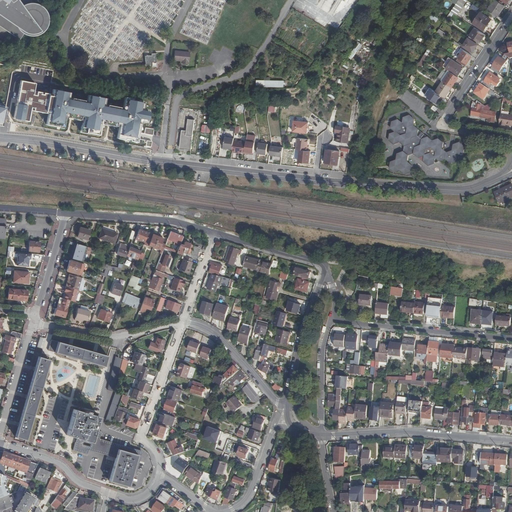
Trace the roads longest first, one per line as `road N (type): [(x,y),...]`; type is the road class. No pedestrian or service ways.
road 1 (residential): [(500,176),(461,190),(315,180),(0,137)]
road 2 (track): [(337,282),(353,248),(373,124),(400,28),(417,0)]
road 3 (residential): [(511,138),(442,124),(511,17)]
road 4 (residential): [(321,435),(413,430),(511,441)]
road 5 (residential): [(330,320),(511,339)]
road 6 (residential): [(182,322),(138,437),(159,476)]
road 7 (residential): [(182,322),(118,337),(44,325),(34,316)]
road 8 (residential): [(64,213),(214,232)]
road 9 (residential): [(325,268),(287,403)]
road 10 (residential): [(276,402),(206,329),(182,322)]
road 11 (residential): [(34,316),(0,434)]
